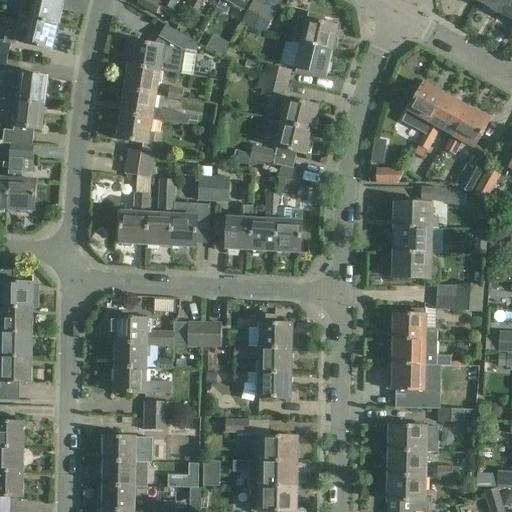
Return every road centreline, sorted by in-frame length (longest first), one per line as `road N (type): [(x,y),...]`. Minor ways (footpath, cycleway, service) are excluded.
road 1 (residential): [(339,296),(348,156),(360,97),(393,11)]
road 2 (residential): [(339,296),(67,280)]
road 3 (residential): [(68,255),(87,51),(102,0)]
road 4 (residential): [(67,511),(67,280)]
road 5 (residential): [(337,511),(339,296)]
road 6 (residential): [(511,81),(393,11)]
